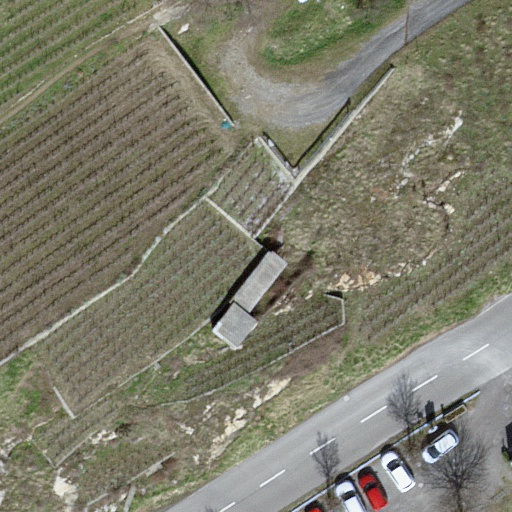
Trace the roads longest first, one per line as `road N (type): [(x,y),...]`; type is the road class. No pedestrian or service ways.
road 1 (unclassified): [(218,511),(511,330)]
road 2 (track): [(444,0),(320,98),(293,107)]
